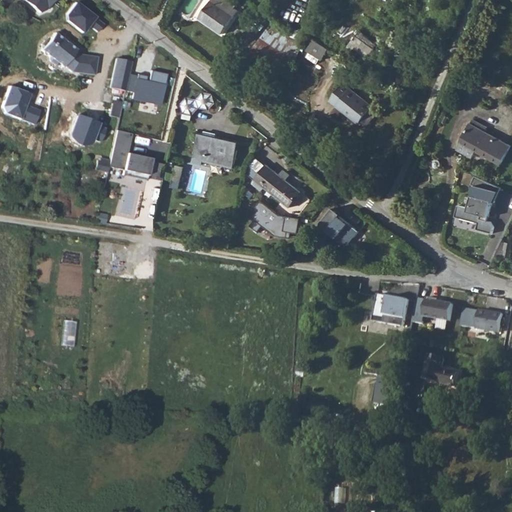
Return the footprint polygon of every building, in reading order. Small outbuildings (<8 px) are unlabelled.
[(44,12),(52,0),(17,0),(38,15),(44,12)] [(219,33),(236,9),(233,7),(236,3),(231,0),(208,0),(197,17),(219,33)] [(354,38),(368,48),(372,41),(358,32),(354,38)] [(72,50),(51,33),(45,40),(41,40),(37,45),(37,50),(46,58),(46,62),(50,65),(56,64),(67,72),(70,69),(76,73),(91,75),(93,57),(75,55),(72,50)] [(283,72),(293,58),(260,37),(251,50),(283,72)] [(319,58),(327,48),(313,38),(305,48),(319,58)] [(109,90),(124,93),(127,76),(130,64),(115,61),(109,90)] [(127,76),(124,93),(129,94),(128,100),(158,106),(164,76),(147,72),(146,78),(127,76)] [(373,105),(343,82),(330,100),(359,123),(361,120),(367,125),(377,112),(371,107),(373,105)] [(107,112),(117,114),(119,103),(110,101),(107,112)] [(498,165),(508,145),(466,125),(456,144),(498,165)] [(189,154),(229,162),(235,136),(195,128),(189,154)] [(114,131),(106,168),(120,173),(159,182),(162,167),(146,163),(147,161),(124,155),(128,134),(114,131)] [(94,166),(106,168),(108,159),(96,156),(94,166)] [(184,187),(186,165),(177,164),(174,186),(184,187)] [(299,213),(309,199),(269,167),(257,181),(299,213)] [(501,189),(476,177),(472,185),(474,187),(469,208),(458,207),(456,217),(478,224),(477,231),(494,234),(495,227),(492,223),(480,220),(481,217),(489,218),(493,203),(495,203),(501,189)] [(282,215),(262,201),(257,209),(259,212),(255,216),(258,219),(253,225),(260,230),(265,225),(284,239),(286,230),(300,233),(302,218),(282,215)] [(342,215),(334,209),(324,221),(332,227),(329,230),(349,246),(360,232),(340,217),(342,215)] [(379,296),(374,322),(406,328),(410,301),(393,298),(392,303),(387,302),(388,297),(379,296)] [(454,306),(427,301),(423,319),(450,324),(454,306)] [(501,333),(504,315),(483,311),(480,329),(501,333)] [(428,354),(424,378),(458,384),(460,371),(444,368),(446,357),(428,354)] [(375,402),(391,406),(396,385),(379,382),(375,402)]
